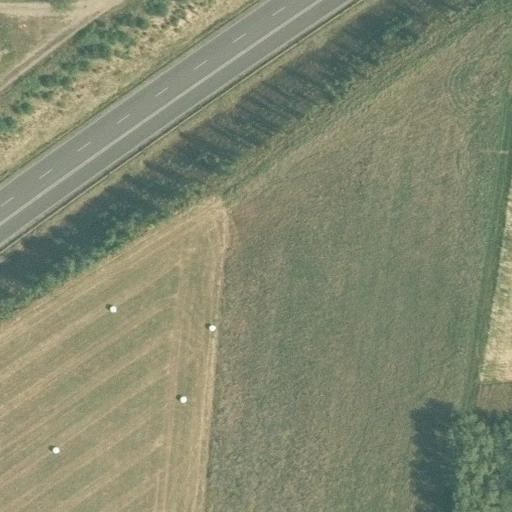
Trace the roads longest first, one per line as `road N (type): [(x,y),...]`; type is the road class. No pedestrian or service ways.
road 1 (trunk): [(0,215),(307,0)]
road 2 (track): [(112,0),(0,90)]
